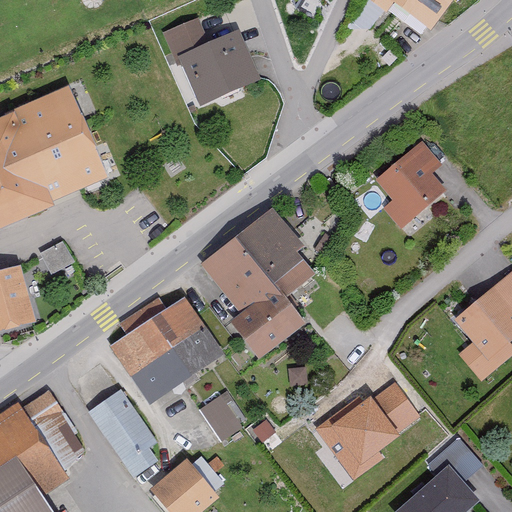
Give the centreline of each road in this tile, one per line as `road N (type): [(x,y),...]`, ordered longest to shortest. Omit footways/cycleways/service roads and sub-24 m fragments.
road 1 (tertiary): [(35,357),(313,153)]
road 2 (tertiary): [(313,153),(511,9)]
road 3 (residential): [(35,357),(141,511)]
road 4 (residential): [(511,216),(376,332)]
road 5 (residential): [(347,0),(303,113)]
